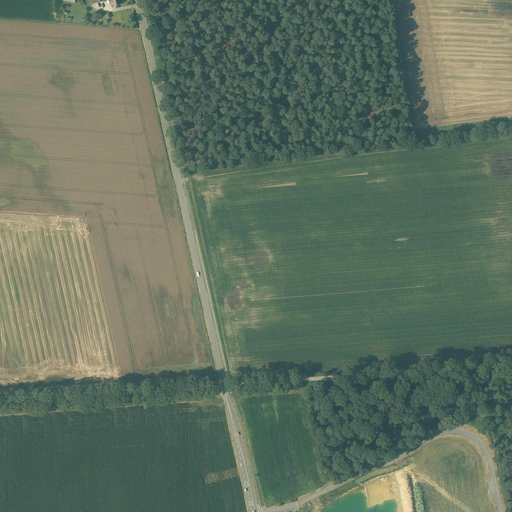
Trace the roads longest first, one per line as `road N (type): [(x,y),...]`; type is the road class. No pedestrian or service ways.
road 1 (tertiary): [(223,386),(137,0)]
road 2 (unclassified): [(273,511),(451,429),(486,452),(500,511)]
road 3 (track): [(511,365),(228,386)]
road 4 (residential): [(223,386),(0,404)]
road 5 (tertiary): [(254,511),(223,386)]
